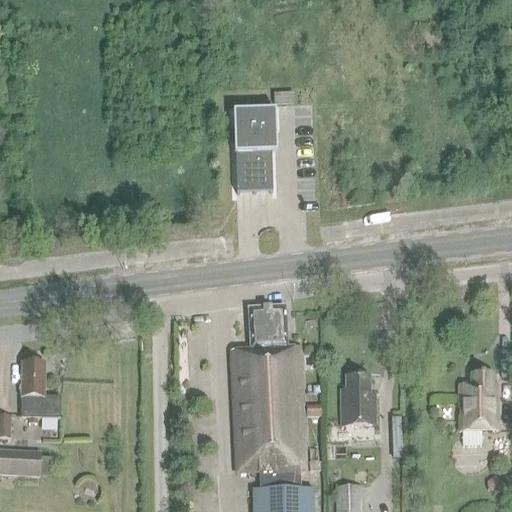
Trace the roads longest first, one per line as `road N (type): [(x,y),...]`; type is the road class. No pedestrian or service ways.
road 1 (tertiary): [(0,304),(511,240)]
road 2 (unclassified): [(511,271),(162,309)]
road 3 (unclassified): [(162,511),(162,309)]
road 4 (unclassified): [(324,233),(511,208)]
road 5 (unclassified): [(162,309),(0,334)]
